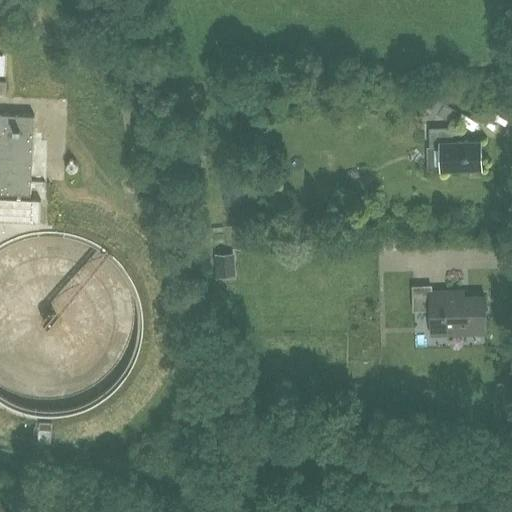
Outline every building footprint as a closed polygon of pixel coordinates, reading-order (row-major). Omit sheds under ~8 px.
[(330,103),(329,91),(306,91),(307,103),(330,103)] [(449,121),(455,110),(445,103),(438,114),(449,121)] [(34,115),(0,113),(0,223),(40,225),(41,200),(30,199),(34,115)] [(441,169),(481,168),(480,140),(453,141),(452,127),(428,128),(429,143),(440,142),(441,169)] [(242,204),(239,183),(222,186),(225,207),(242,204)] [(231,254),(216,255),(216,267),(232,266),(231,254)] [(449,334),(487,333),(485,295),(458,296),(458,290),(430,291),(432,328),(449,327),(449,334)]
